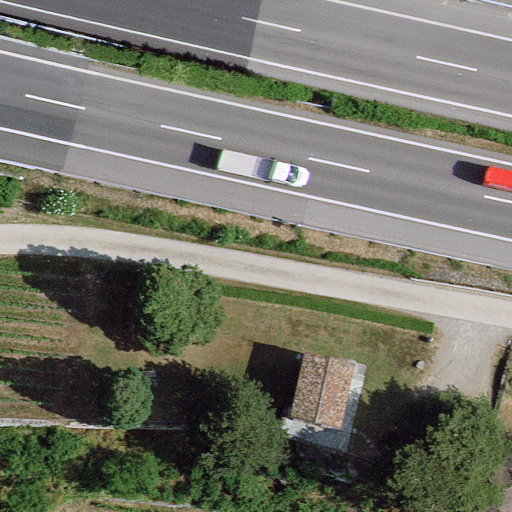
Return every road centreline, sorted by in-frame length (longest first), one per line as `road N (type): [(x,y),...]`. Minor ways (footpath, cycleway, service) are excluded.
road 1 (motorway): [(0,90),(511,203)]
road 2 (unclassified): [(0,238),(151,249),(511,320)]
road 3 (motorway): [(511,75),(172,0)]
